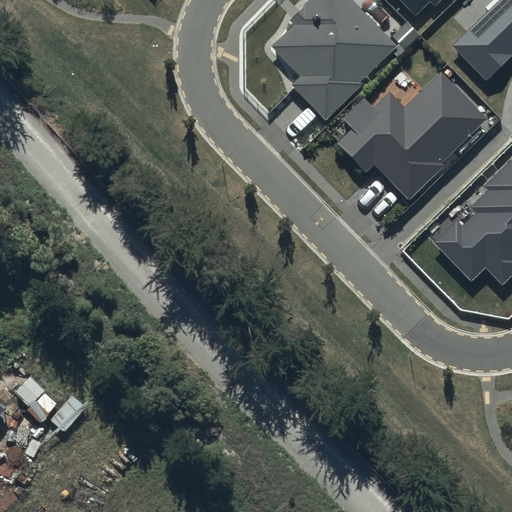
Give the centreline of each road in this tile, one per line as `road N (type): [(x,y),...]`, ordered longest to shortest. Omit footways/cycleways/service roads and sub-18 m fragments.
road 1 (track): [(0,107),(390,511)]
road 2 (residential): [(511,349),(485,354),(433,342),(207,109),(193,75),(203,0)]
